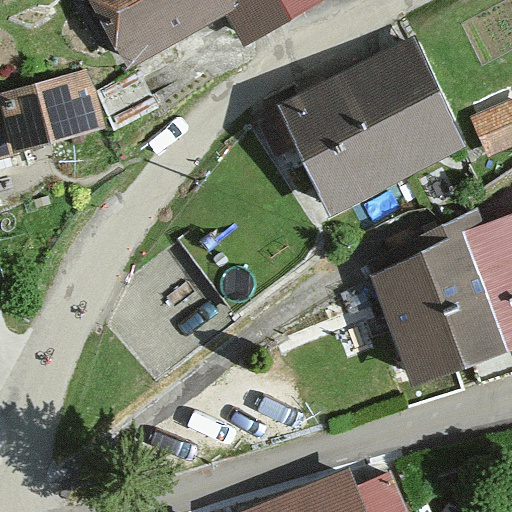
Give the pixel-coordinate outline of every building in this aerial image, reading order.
[(234,26),(253,56),(346,6),(342,0),(80,0),(127,86),(234,26)] [(277,106),(332,220),(471,154),(417,40),(277,106)] [(0,106),(0,105),(0,168),(14,165),(81,145),(108,131),(87,75),(36,99),(0,106)] [(511,200),(336,263),(379,382),(487,344),(497,371),(511,365),(511,200)] [(376,511),(356,458),(228,507),(230,511),(376,511)]
